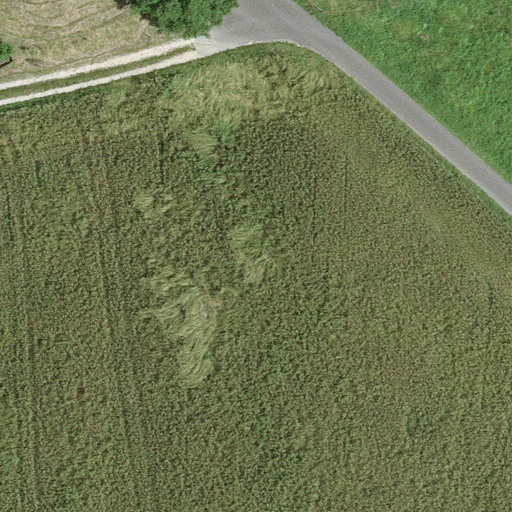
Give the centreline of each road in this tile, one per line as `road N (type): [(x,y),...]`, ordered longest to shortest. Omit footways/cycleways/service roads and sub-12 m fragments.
road 1 (track): [(0,84),(293,16)]
road 2 (track): [(511,199),(293,16)]
